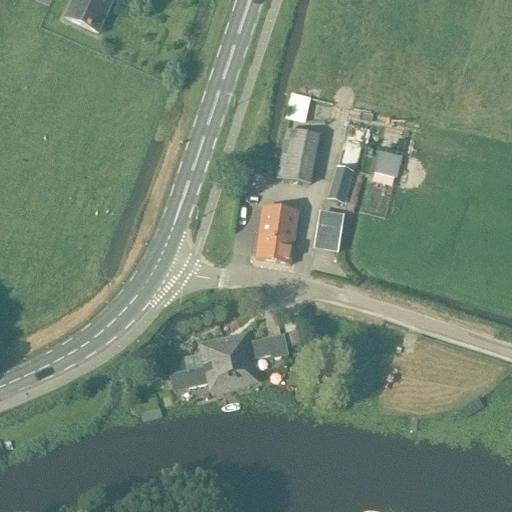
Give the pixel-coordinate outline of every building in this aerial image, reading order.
[(96,36),(112,0),(71,0),(63,20),(96,36)] [(308,186),(317,139),(285,133),(276,180),(308,186)] [(327,201),(343,206),(352,175),(336,170),(327,201)] [(261,210),(260,214),(253,262),(289,267),(296,215),(261,210)] [(317,227),(313,249),(335,254),(340,232),(317,227)] [(297,333),(286,335),(289,349),(300,347),(297,333)] [(199,358),(167,364),(173,393),(205,386),(255,376),(252,363),(269,359),(270,363),(287,359),(282,338),(249,346),(246,336),(196,346),(199,358)] [(146,367),(149,381),(162,379),(160,364),(146,367)]
